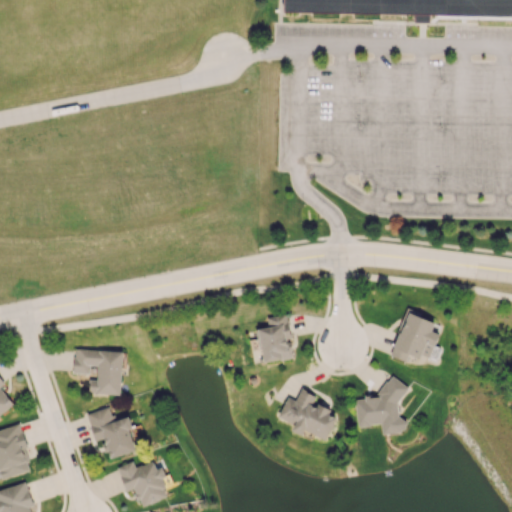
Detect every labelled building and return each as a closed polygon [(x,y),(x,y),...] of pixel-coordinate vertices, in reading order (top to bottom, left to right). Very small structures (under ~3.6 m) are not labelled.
[(511,0),(511,14),(281,10),(281,0),(511,0)] [(389,355),(405,361),(408,354),(419,358),(420,354),(430,358),(438,333),(431,331),(434,320),(405,310),(389,355)] [(266,317),(268,327),(257,328),(262,362),(292,357),(286,314),(266,317)] [(120,394),(122,350),(74,348),(73,372),(89,373),(90,364),(97,365),(97,379),(89,379),(88,392),(120,394)] [(0,413),(13,404),(0,387),(0,385),(4,383),(0,378),(0,413)] [(399,380),(380,381),(381,395),(354,398),(357,426),(380,424),(381,434),(404,431),(399,380)] [(337,413),(312,403),(316,395),(300,389),(295,400),(286,396),(278,417),(294,424),(291,431),(302,435),(304,430),(326,439),(337,413)] [(108,458),(135,450),(128,428),(131,427),(128,416),(113,420),(109,406),(86,413),(94,441),(102,439),(108,458)] [(0,428),(0,475),(1,478),(29,470),(23,447),(26,446),(19,423),(0,428)] [(117,466),(125,491),(134,488),(140,506),(168,496),(161,478),(165,477),(161,466),(155,468),(153,460),(134,466),(132,461),(117,466)] [(0,488),(0,511),(32,511),(31,506),(32,505),(26,481),(0,488)]
